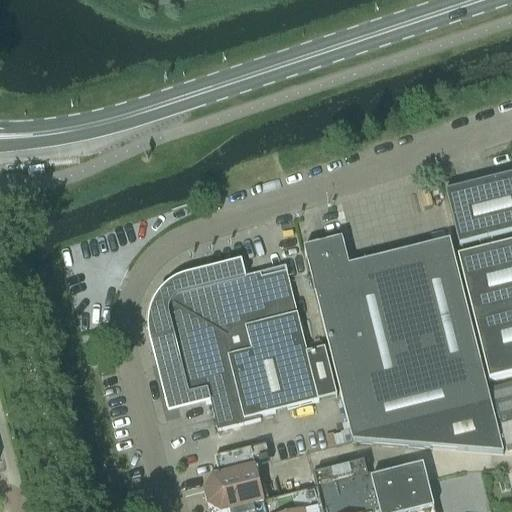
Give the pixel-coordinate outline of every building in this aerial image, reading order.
[(511,234),(511,177),(445,194),(459,248),(511,234)] [(303,251),(343,407),(351,442),(418,425),(382,280),(377,261),(349,268),(342,241),(303,251)] [(382,280),(418,425),(491,407),(450,243),(377,261),(382,280)] [(511,244),(458,259),(474,323),(511,312),(511,244)] [(172,304),(169,311),(169,320),(177,355),(187,394),(188,397),(197,395),(203,393),(204,399),(206,405),(210,404),(217,433),(251,425),(259,423),(260,422),(259,418),(319,403),(337,399),(325,352),(307,356),(287,276),(287,274),(261,280),(260,276),(218,287),(178,298),(172,304)] [(511,312),(474,323),(489,383),(511,376),(511,312)] [(511,384),(491,390),(507,455),(511,453),(511,384)] [(418,425),(351,442),(352,444),(503,457),(503,456),(491,407),(418,425)] [(236,511),(264,505),(250,451),(214,460),(218,478),(212,479),(204,493),(208,508),(214,511),(236,511)] [(316,492),(320,511),(377,511),(370,480),(366,462),(312,476),(316,492)] [(370,480),(377,511),(434,511),(423,467),(370,480)] [(320,511),(316,492),(264,505),(265,511),(320,511)]
